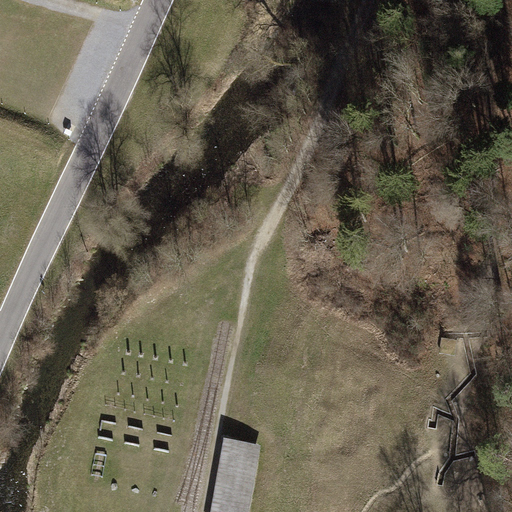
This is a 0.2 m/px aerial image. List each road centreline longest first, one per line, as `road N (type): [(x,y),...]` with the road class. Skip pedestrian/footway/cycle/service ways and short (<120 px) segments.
road 1 (unclassified): [(158,0),(0,345)]
road 2 (track): [(369,0),(299,170),(261,236),(243,306)]
